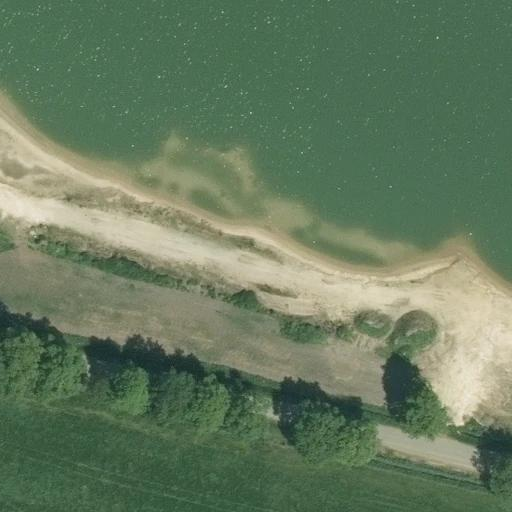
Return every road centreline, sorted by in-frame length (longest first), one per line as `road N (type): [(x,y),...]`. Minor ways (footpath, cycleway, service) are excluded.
road 1 (track): [(511,320),(293,280),(0,199)]
road 2 (unclassified): [(511,470),(0,351)]
